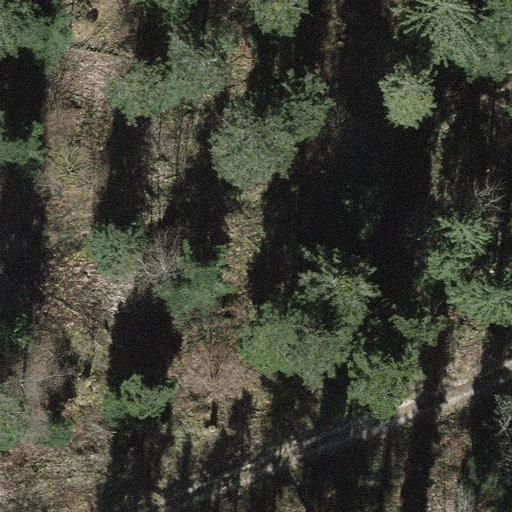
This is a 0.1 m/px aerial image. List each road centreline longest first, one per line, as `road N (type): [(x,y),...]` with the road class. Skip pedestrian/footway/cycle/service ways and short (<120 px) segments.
road 1 (track): [(0,229),(169,206),(307,171),(511,92)]
road 2 (track): [(142,511),(511,367)]
